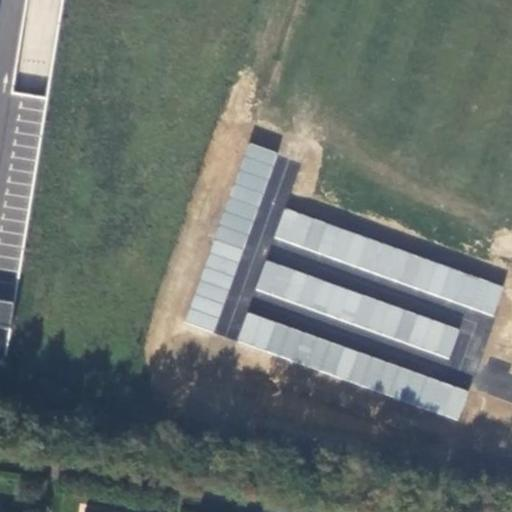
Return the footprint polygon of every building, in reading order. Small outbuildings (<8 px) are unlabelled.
[(216,332),(275,151),(245,141),(186,322),(216,332)] [(504,281),(281,212),(272,243),(494,312),(504,281)] [(459,327),(264,260),(254,291),(448,357),(459,327)] [(0,300),(0,327),(8,329),(14,304),(0,300)] [(246,314),(236,344),(459,418),(469,388),(246,314)]
